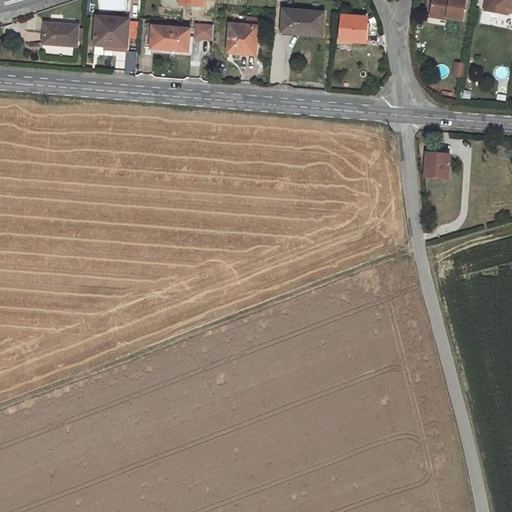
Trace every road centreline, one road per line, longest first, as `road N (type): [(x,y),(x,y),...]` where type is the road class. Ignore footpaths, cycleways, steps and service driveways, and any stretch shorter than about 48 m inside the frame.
road 1 (track): [(0,405),(418,244)]
road 2 (secondary): [(405,117),(0,84)]
road 3 (unclassified): [(405,117),(423,271),(481,511)]
